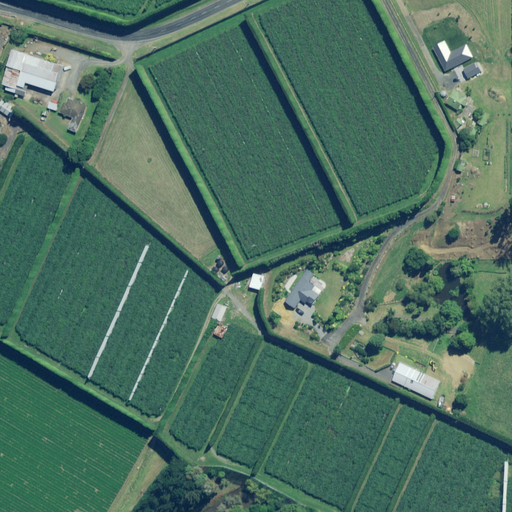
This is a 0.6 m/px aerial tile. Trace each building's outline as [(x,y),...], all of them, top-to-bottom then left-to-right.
[(65,66),(15,50),(4,84),(9,86),(7,90),(17,93),(19,85),(27,88),(29,83),(57,92),(65,66)] [(469,96),(457,89),(448,104),(460,111),(469,96)] [(91,107),(87,106),(70,99),(68,103),(65,102),(61,112),(74,118),(70,129),(75,132),(80,134),(91,107)] [(18,110),(4,100),(0,105),(0,109),(12,118),(18,110)] [(59,105),(51,102),(49,108),(57,111),(59,105)] [(314,275),(307,270),(285,301),(296,308),(302,300),(307,304),(309,302),(314,306),(321,296),(312,290),(318,282),(312,278),(314,275)] [(228,308),(219,304),(213,318),(222,322),(228,308)] [(228,330),(221,327),(217,335),(223,339),(228,330)] [(442,382),(402,363),(394,381),(434,399),(442,382)]
